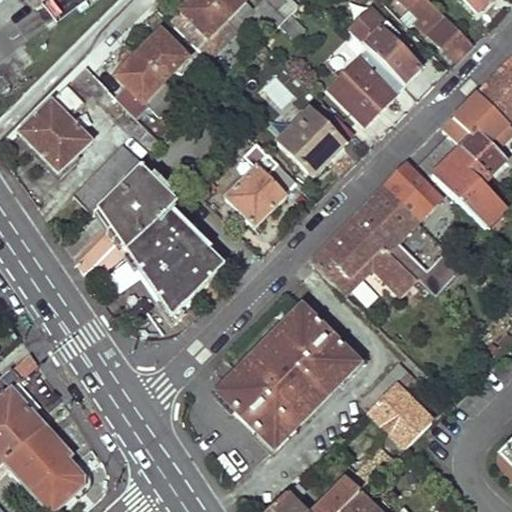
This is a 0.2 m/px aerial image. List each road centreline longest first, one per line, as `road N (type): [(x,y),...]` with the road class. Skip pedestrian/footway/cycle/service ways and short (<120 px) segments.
road 1 (residential): [(124,418),(287,267),(511,38)]
road 2 (primary): [(124,418),(0,232)]
road 3 (residential): [(0,137),(135,0)]
